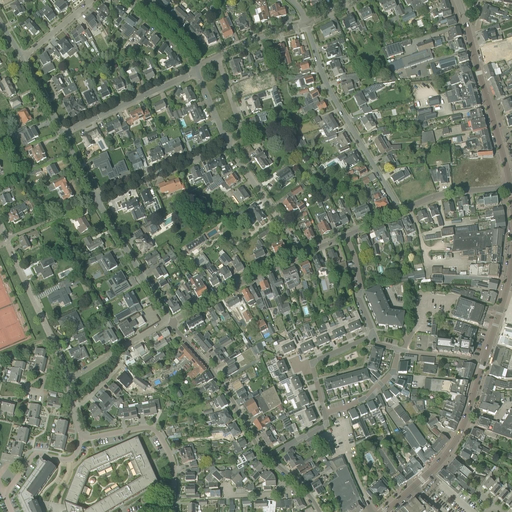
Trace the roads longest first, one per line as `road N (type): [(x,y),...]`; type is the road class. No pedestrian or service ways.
road 1 (residential): [(399,211),(330,94),(305,23)]
road 2 (residential): [(267,458),(221,382),(169,321)]
road 3 (tertiary): [(507,172),(462,13)]
road 4 (residential): [(175,510),(173,463),(153,428),(80,439)]
road 5 (residential): [(169,321),(302,252)]
road 6 (residential): [(62,133),(196,71)]
road 7 (residential): [(95,199),(227,145)]
road 8 (residential): [(63,366),(5,237)]
road 9 (residential): [(169,321),(96,201)]
road 10 (residential): [(302,252),(227,145)]
road 11 (tertiary): [(427,473),(458,434),(483,361)]
